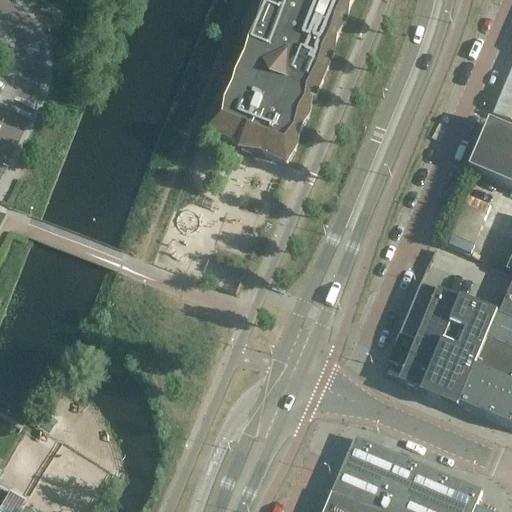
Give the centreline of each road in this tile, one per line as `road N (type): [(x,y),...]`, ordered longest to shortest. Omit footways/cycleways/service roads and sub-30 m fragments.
road 1 (tertiary): [(378,167),(332,240),(282,373)]
road 2 (tertiary): [(305,381),(378,167)]
road 3 (unclassified): [(511,468),(305,381)]
road 4 (tertiary): [(378,167),(441,0)]
road 5 (unclassified): [(0,162),(36,90),(38,60),(30,34),(0,10)]
road 6 (tertiary): [(282,373),(221,511)]
road 7 (tertiary): [(246,511),(305,381)]
